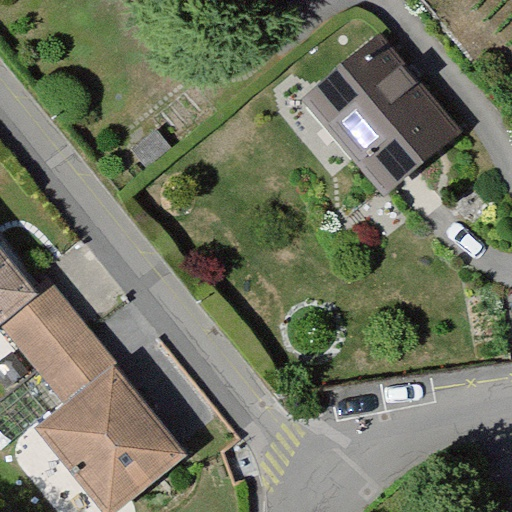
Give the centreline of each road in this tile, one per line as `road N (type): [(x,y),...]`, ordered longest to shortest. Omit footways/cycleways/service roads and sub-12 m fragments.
road 1 (residential): [(300,484),(137,262),(0,97)]
road 2 (residential): [(511,409),(382,429),(300,484)]
